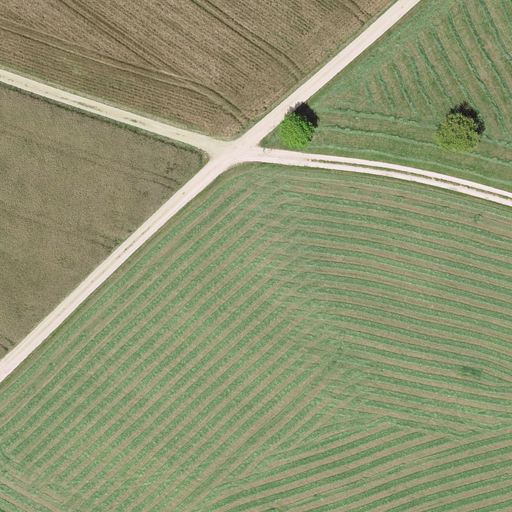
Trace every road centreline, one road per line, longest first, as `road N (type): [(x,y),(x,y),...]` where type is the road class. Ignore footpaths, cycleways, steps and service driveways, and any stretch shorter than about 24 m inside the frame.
road 1 (track): [(0,371),(417,0)]
road 2 (track): [(0,74),(234,156),(392,175),(511,203)]
